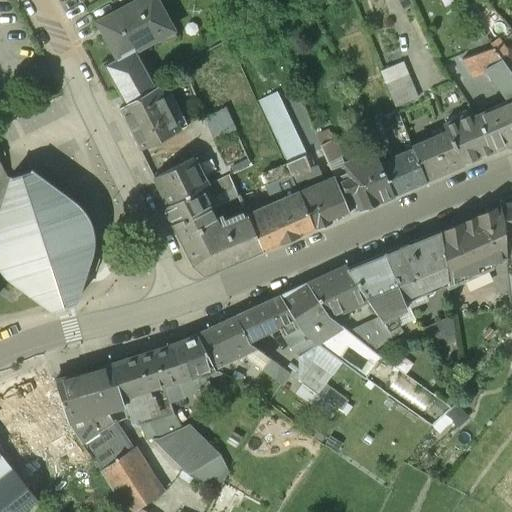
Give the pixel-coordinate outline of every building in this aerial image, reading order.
[(138,0),(95,23),(115,59),(115,60),(132,51),(169,31),(155,0),(138,0)] [(153,88),(132,51),(115,60),(115,59),(104,65),(125,103),(153,88)] [(400,62),(379,71),(393,106),(415,97),(400,62)] [(153,88),(125,103),(118,108),(139,150),(186,126),(180,114),(171,119),(155,87),(153,88)] [(511,101),(474,118),(490,153),(511,143),(511,101)] [(224,107),(203,118),(213,139),(235,129),(224,107)] [(473,114),(444,127),(447,134),(461,166),(490,153),(474,118),(473,114)] [(338,156),(329,135),(324,137),(322,133),(315,136),(325,161),(338,156)] [(379,133),(368,138),(372,147),(381,143),(382,145),(384,144),(379,133)] [(447,134),(411,149),(425,182),(461,166),(447,134)] [(411,149),(388,159),(382,145),(381,143),(372,147),(374,152),(392,196),(425,182),(411,149)] [(374,152),(360,158),(359,155),(342,162),(346,172),(338,175),(349,201),(354,199),(359,210),(392,196),(374,152)] [(304,156),(286,163),(291,176),(300,172),(311,168),(310,165),(307,166),(304,156)] [(193,157),(153,176),(167,205),(201,188),(206,186),(193,157)] [(286,163),(242,180),(246,192),(265,185),(272,204),(297,193),(291,176),(286,163)] [(60,193),(30,170),(28,173),(13,177),(6,176),(5,174),(0,177),(0,270),(2,274),(16,286),(13,291),(18,295),(23,290),(52,312),(53,310),(71,304),(85,268),(95,271),(98,259),(89,256),(91,241),(88,226),(82,212),(71,201),(80,189),(70,182),(60,193)] [(333,179),(307,190),(300,172),(291,176),(297,193),(312,229),(348,214),(333,179)] [(219,226),(201,188),(167,205),(195,261),(206,266),(260,252),(245,215),(219,226)] [(272,204),(246,215),(262,251),(312,229),(297,193),(272,204)] [(511,203),(498,205),(502,223),(504,250),(511,250),(511,203)] [(498,205),(439,231),(446,279),(447,286),(505,259),(504,250),(502,223),(498,205)] [(439,231),(383,254),(401,298),(446,279),(439,231)] [(383,254),(345,270),(366,302),(377,318),(388,334),(391,339),(401,333),(397,326),(393,315),(405,310),(401,298),(383,254)] [(345,270),(343,266),(310,282),(328,317),(330,318),(366,302),(345,270)] [(330,318),(328,317),(310,282),(302,285),(302,283),(282,293),(283,294),(279,296),(295,325),(305,338),(363,378),(379,358),(368,348),(347,332),(330,318)] [(279,296),(235,317),(246,343),(276,326),(289,348),(305,338),(295,325),(279,296)] [(230,317),(211,325),(212,327),(196,335),(213,369),(241,356),(244,355),(254,349),(246,343),(235,317),(231,318),(230,317)] [(377,318),(347,332),(368,348),(388,334),(377,318)] [(196,335),(169,345),(151,351),(162,385),(163,385),(168,401),(208,387),(203,372),(213,369),(196,335)] [(269,359),(254,349),(244,355),(246,359),(261,370),(269,359)] [(151,351),(109,364),(122,406),(126,418),(128,417),(130,423),(136,421),(137,426),(141,425),(146,439),(151,439),(158,438),(181,427),(173,414),(168,401),(163,385),(162,385),(151,351)] [(109,364),(53,380),(57,392),(67,422),(80,442),(112,422),(111,421),(106,410),(122,406),(109,364)] [(27,379),(0,392),(0,422),(25,410),(43,401),(27,379)] [(57,392),(43,401),(25,410),(45,439),(62,426),(67,422),(57,392)] [(112,422),(80,442),(95,464),(126,511),(131,511),(162,492),(133,449),(121,432),(120,432),(112,420),(111,421),(112,422)] [(181,427),(158,438),(151,439),(187,475),(219,455),(188,425),(181,428),(181,427)] [(14,472),(0,482),(0,511),(23,511),(26,510),(38,500),(14,472)] [(206,511),(236,511),(246,494),(221,482),(206,511)]
